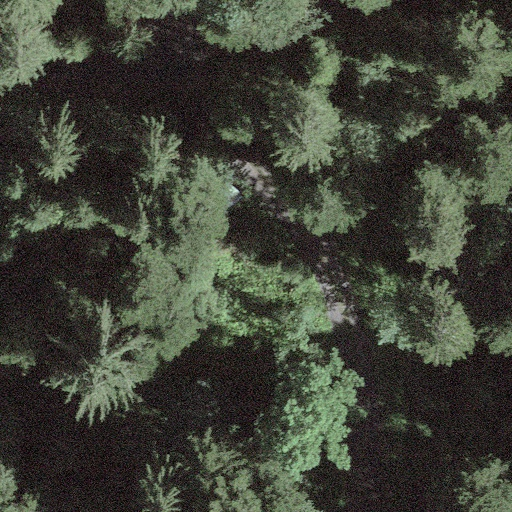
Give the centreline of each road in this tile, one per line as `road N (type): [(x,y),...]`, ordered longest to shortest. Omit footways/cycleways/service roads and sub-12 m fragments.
road 1 (track): [(247,36),(330,251),(369,399),(357,511)]
road 2 (track): [(0,87),(436,0)]
